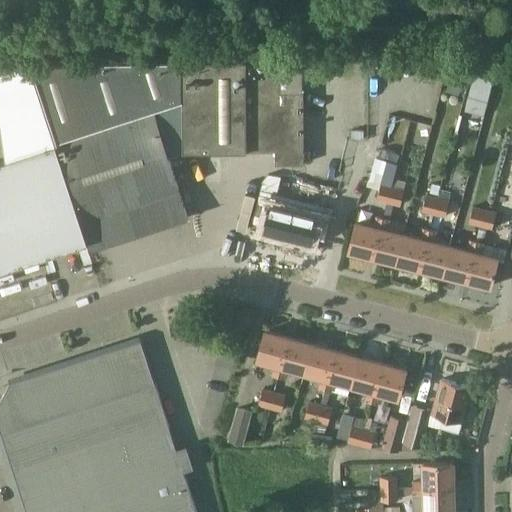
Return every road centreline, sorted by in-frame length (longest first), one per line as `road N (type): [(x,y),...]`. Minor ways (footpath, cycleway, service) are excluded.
road 1 (unclassified): [(511,351),(224,277),(173,285),(0,341)]
road 2 (residential): [(485,511),(485,473),(511,372)]
